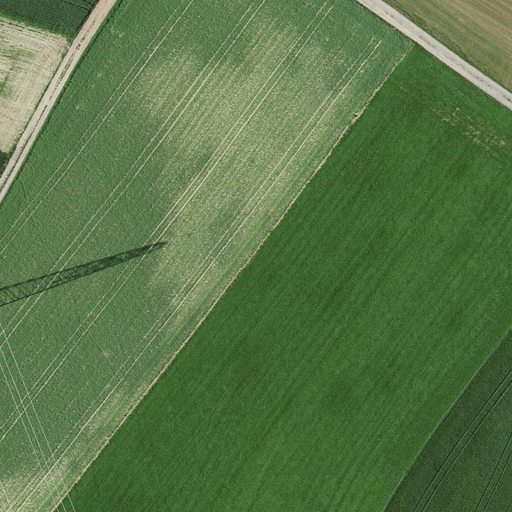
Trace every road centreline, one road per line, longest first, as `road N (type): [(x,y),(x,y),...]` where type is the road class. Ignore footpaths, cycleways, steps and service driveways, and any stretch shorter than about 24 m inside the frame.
road 1 (track): [(0,192),(111,0)]
road 2 (track): [(367,0),(511,100)]
